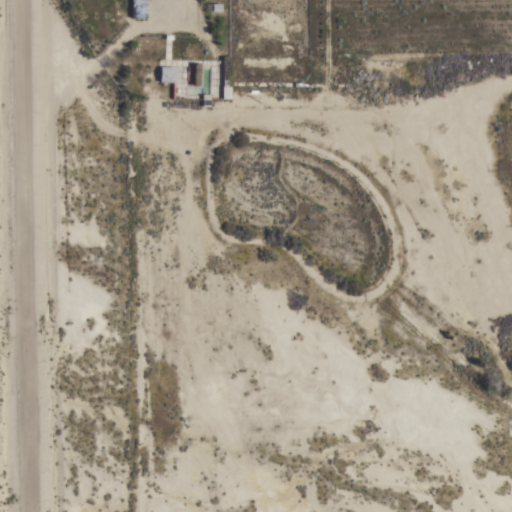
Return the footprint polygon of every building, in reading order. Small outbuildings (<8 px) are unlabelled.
[(145,0),(146,8),(146,18),(131,18),(131,0),(145,0)] [(222,86),(222,56),(229,56),(229,86),(230,86),(230,99),(222,99),(222,86)] [(159,82),(160,67),(174,67),(174,83),(159,82)] [(480,189),(478,195),(458,187),(461,181),(480,189)] [(480,200),(478,204),(454,194),(456,189),(480,200)]
